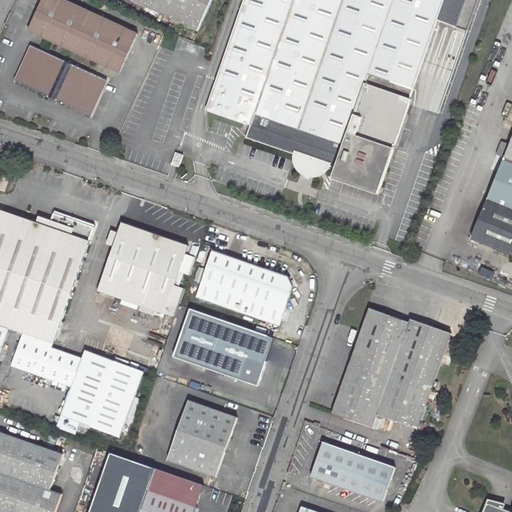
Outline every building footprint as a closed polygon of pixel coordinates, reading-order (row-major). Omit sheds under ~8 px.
[(43,0),(30,31),(119,72),(138,33),(64,0),(43,0)] [(131,0),(199,31),(213,0),(131,0)] [(244,0),(206,110),(251,125),(247,137),(296,154),(296,159),(297,164),(300,168),(301,169),(304,171),(307,172),(311,172),(313,172),(316,172),(318,171),(321,169),(323,167),(325,164),(336,168),(335,172),(338,174),(337,176),(377,190),(378,187),(381,188),(395,148),(394,148),(445,0),(244,0)] [(108,80),(31,46),(15,81),(43,93),(43,94),(43,95),(48,97),(47,100),(56,104),(57,102),(62,104),(63,103),(91,115),(108,80)] [(445,57),(445,70),(456,70),(455,57),(445,57)] [(444,95),(446,90),(436,87),(429,111),(439,113),(444,95)] [(511,143),(473,238),(511,254),(511,143)] [(54,344),(90,242),(0,210),(0,358),(10,329),(54,344)] [(165,314),(190,246),(123,222),(98,291),(165,314)] [(288,276),(213,250),(197,298),(280,326),(294,287),(288,276)] [(371,308),(334,412),(374,427),(378,415),(419,429),(432,392),(436,380),(453,333),(412,319),(411,322),(371,308)] [(171,368),(243,393),(258,350),(246,346),(234,342),(239,328),(215,319),(210,334),(186,325),(171,368)] [(251,332),(239,328),(234,342),(246,346),(251,332)] [(145,371),(86,350),(63,416),(122,436),(145,371)] [(436,380),(432,392),(437,394),(441,382),(436,380)] [(189,400),(168,459),(216,477),(238,418),(189,400)] [(0,511),(55,511),(62,494),(51,490),(63,456),(0,433),(0,511)] [(312,477),(384,502),(397,467),(324,441),(312,477)] [(141,511),(195,511),(197,506),(149,489),(141,511)] [(511,511),(511,510),(485,500),(480,511),(511,511)]
